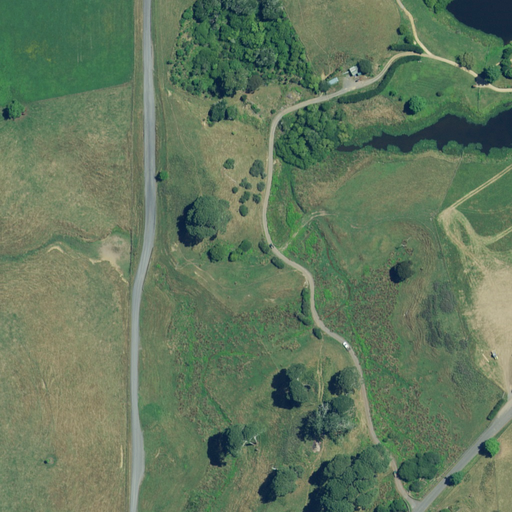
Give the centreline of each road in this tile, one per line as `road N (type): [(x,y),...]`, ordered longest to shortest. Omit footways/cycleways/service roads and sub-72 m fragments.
road 1 (track): [(432,56),(393,59),(379,78),(277,117),(264,207),(268,240),(310,278),(316,320),(355,359),(371,430),(418,511)]
road 2 (track): [(511,166),(446,217),(449,233),(492,284),(510,398)]
